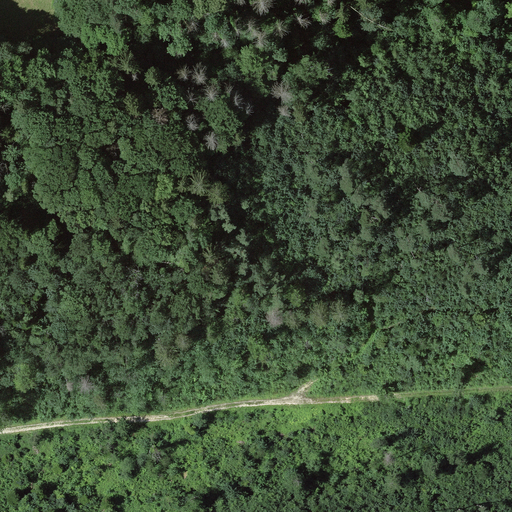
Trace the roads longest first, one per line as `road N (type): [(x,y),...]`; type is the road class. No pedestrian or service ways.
road 1 (track): [(0,429),(511,387)]
road 2 (track): [(375,0),(214,57),(91,71)]
